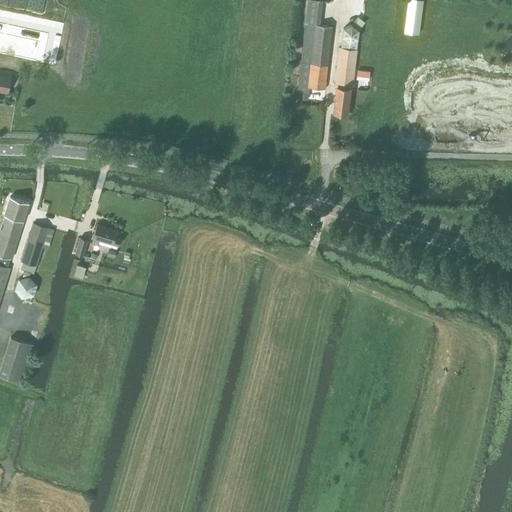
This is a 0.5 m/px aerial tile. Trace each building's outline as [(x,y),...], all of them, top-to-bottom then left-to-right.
[(302,62),(299,91),(308,93),(309,86),(325,88),(331,26),(320,25),(322,0),(306,0),(305,23),(306,23),(302,62)] [(420,34),(423,0),(410,0),(407,32),(420,34)] [(0,8),(0,49),(64,63),(72,23),(0,8)] [(340,48),(356,49),(357,39),(358,39),(359,30),(365,22),(357,16),(352,24),(343,27),(340,48)] [(352,88),(356,49),(339,48),(334,86),(338,86),(337,97),(336,96),(334,113),(347,114),(349,98),(347,98),(348,88),(352,88)] [(0,90),(8,92),(12,72),(1,70),(1,74),(0,73),(0,90)] [(6,208),(0,205),(0,214),(2,215),(1,217),(3,218),(0,228),(0,297),(10,267),(8,266),(10,257),(11,258),(28,202),(10,196),(6,208)] [(21,260),(23,261),(21,269),(34,273),(48,227),(33,222),(21,260)] [(97,224),(91,243),(97,245),(98,239),(119,245),(121,237),(114,235),(116,229),(97,224)] [(79,237),(75,255),(83,257),(87,239),(79,237)] [(76,265),(74,275),(83,278),(86,267),(76,265)] [(18,279),(15,290),(22,298),(33,296),(37,285),(29,277),(18,279)] [(10,337),(0,368),(0,375),(21,382),(33,344),(10,337)]
